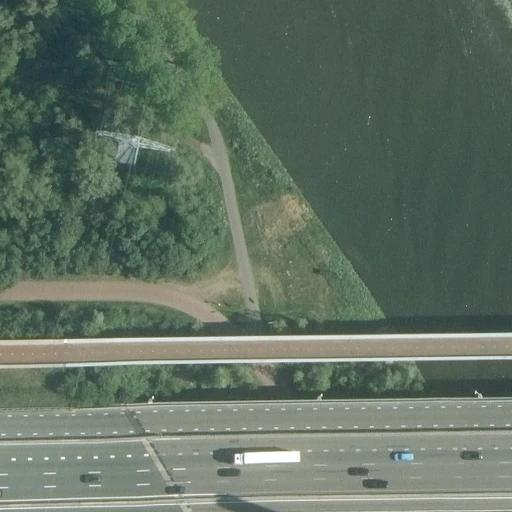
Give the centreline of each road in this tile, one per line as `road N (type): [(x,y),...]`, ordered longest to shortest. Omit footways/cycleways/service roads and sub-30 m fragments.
road 1 (unclassified): [(0,427),(511,422)]
road 2 (motorway): [(511,470),(0,475)]
road 3 (unclassified): [(354,511),(280,398),(205,313),(157,293),(0,291)]
road 4 (track): [(0,87),(120,109),(219,152)]
road 5 (motorway): [(511,509),(297,511)]
